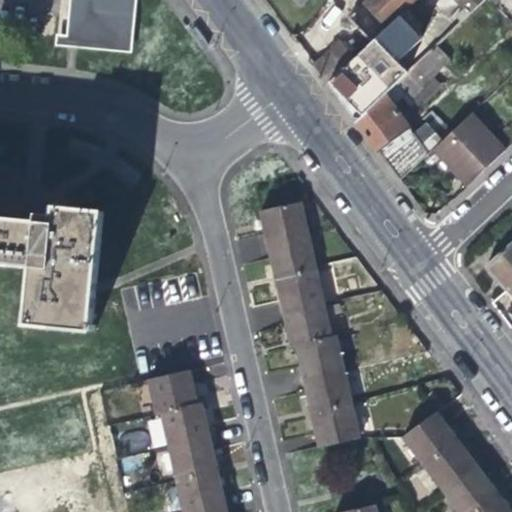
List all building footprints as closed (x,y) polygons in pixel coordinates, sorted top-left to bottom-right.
[(69,0),(66,34),(89,37),(121,41),(125,0),(69,0)] [(365,0),(346,18),(368,41),(397,14),(412,0),(365,0)] [(482,0),(465,0),(473,9),(482,0)] [(419,37),(397,14),(368,41),(353,56),(325,82),(335,95),(345,108),(350,103),(393,61),(419,37)] [(199,30),(193,34),(205,57),(212,53),(199,30)] [(338,39),(311,62),(325,82),(353,56),(338,39)] [(434,45),(422,56),(435,70),(447,59),(434,45)] [(405,73),(393,61),(350,103),(345,108),(354,120),(360,115),(382,94),(402,75),(405,73)] [(426,152),(382,94),(360,115),(354,120),(373,146),(397,179),(426,152)] [(470,111),(431,147),(465,183),(485,165),(504,148),(470,111)] [(261,231),(264,244),(305,235),(297,201),(256,210),(261,231)] [(40,223),(39,231),(34,276),(29,334),(93,340),(105,221),(59,217),(58,225),(40,223)] [(0,272),(34,276),(39,231),(30,230),(2,228),(0,227),(0,272)] [(272,278),(312,268),(311,264),(305,235),(264,244),(268,261),(272,278)] [(498,279),(507,290),(511,285),(511,242),(486,266),(498,279)] [(319,300),(312,268),(272,278),(275,295),(278,309),(319,300)] [(291,343),(327,335),(319,300),(278,309),(282,327),(286,344),(291,343)] [(298,377),(338,367),(331,334),(327,335),(291,343),(295,361),(298,377)] [(306,412),(346,403),(338,367),(298,377),(303,395),(306,412)] [(150,415),(156,413),(191,406),(188,392),(183,371),(143,380),(150,415)] [(354,438),(346,403),(306,412),(310,430),(314,447),(354,438)] [(200,422),(196,405),(191,406),(156,413),(163,447),(204,438),(200,422)] [(423,462),(456,439),(447,427),(434,410),(403,435),(423,462)] [(208,459),(204,438),(163,447),(171,483),(212,474),(208,459)] [(445,492),(477,467),(466,453),(456,439),(423,462),(445,492)] [(488,482),(477,467),(445,492),(459,511),(473,511),(497,495),(488,482)] [(215,491),(212,474),(171,483),(177,511),(191,511),(219,506),(215,491)] [(473,511),(510,511),(509,511),(497,495),(473,511)]
